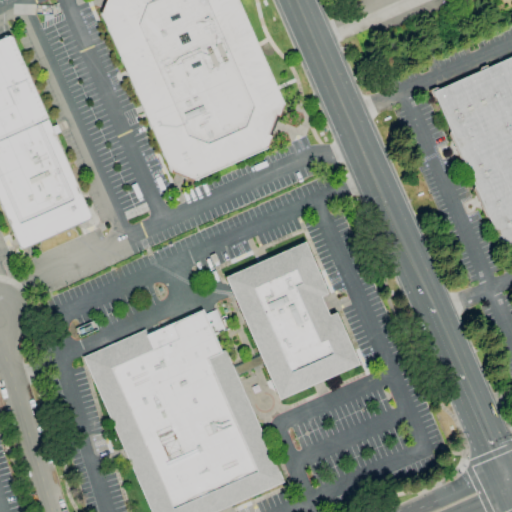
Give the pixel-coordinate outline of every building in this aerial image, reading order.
[(108,0),(105,8),(174,171),(199,180),(268,148),(288,104),(241,0),(108,0)] [(0,182),(28,244),(95,217),(15,31),(0,37),(0,182)] [(510,257),(511,256),(511,60),(439,94),(510,257)] [(223,278),(302,242),(357,365),(277,400),(223,278)] [(87,356),(155,511),(219,511),(289,482),(206,305),(87,356)]
